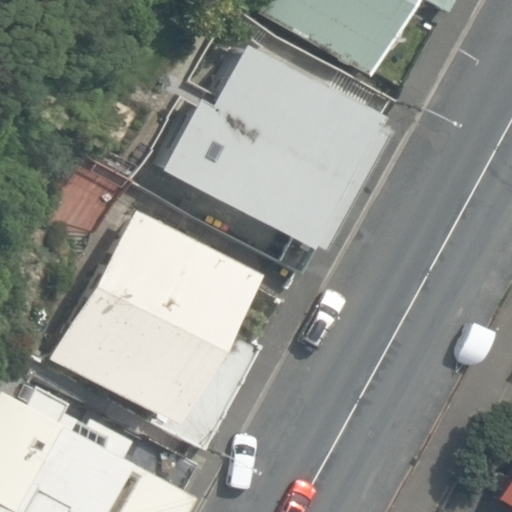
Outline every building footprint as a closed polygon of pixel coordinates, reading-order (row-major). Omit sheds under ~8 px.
[(253,0),(245,14),(350,74),(392,0),(253,0)] [(339,113),(227,57),(209,93),(194,86),(156,161),(230,198),(222,214),(275,241),(339,113)] [(127,201),(44,352),(169,420),(252,270),(127,201)] [(165,511),(179,487),(0,389),(0,511),(165,511)] [(511,511),(511,443),(507,440),(476,497),(504,511),(511,511)]
